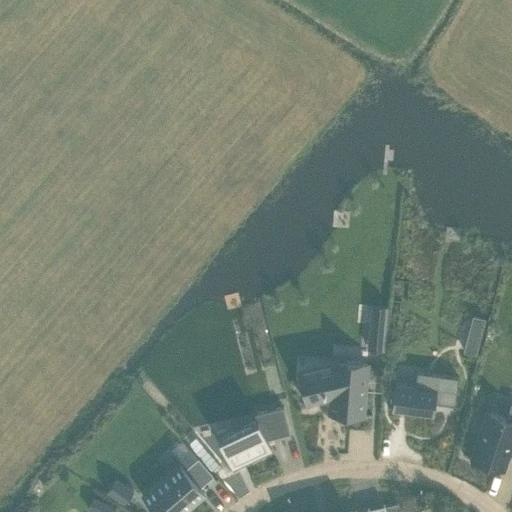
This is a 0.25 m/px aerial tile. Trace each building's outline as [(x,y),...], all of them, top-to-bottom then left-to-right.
[(384,349),(386,325),(370,323),(368,347),(384,349)] [(363,415),(368,364),(347,362),(346,370),(335,369),(320,373),(320,377),(302,381),(307,403),(330,397),(329,412),(363,415)] [(453,398),(414,394),(412,408),(392,406),(390,433),(429,437),(431,424),(451,426),(453,398)] [(511,403),(511,404),(507,418),(486,411),(471,458),(504,469),(509,452),(511,453),(511,452),(511,403)] [(289,433),(283,406),(255,413),(257,420),(218,438),(233,468),(273,450),(267,438),(289,433)] [(197,451),(213,469),(219,464),(203,446),(197,451)] [(179,465),(142,497),(155,511),(179,511),(203,492),(199,487),(203,483),(188,465),(183,469),(179,465)] [(116,478),(107,491),(124,503),(133,490),(116,478)] [(89,509),(95,511),(108,511),(112,505),(94,497),(89,509)]
